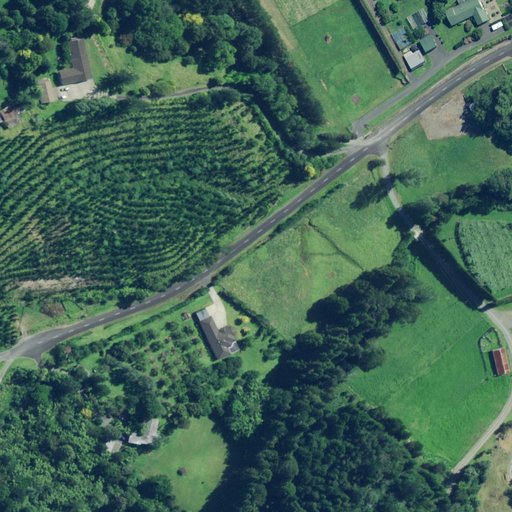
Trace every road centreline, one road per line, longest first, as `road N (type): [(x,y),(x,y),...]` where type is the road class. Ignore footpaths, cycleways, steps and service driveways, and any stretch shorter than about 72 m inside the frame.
road 1 (unclassified): [(511,48),(454,79),(178,289),(0,362)]
road 2 (unknown): [(375,140),(387,187),(414,231),(511,348)]
